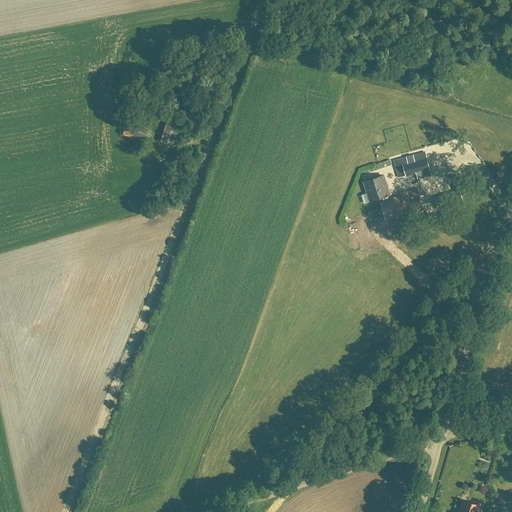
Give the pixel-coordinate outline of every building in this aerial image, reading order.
[(129,120),(124,135),(146,142),(151,127),(129,120)] [(166,124),(160,144),(170,147),(177,128),(166,124)] [(405,168),(409,180),(432,172),(428,160),(405,168)] [(383,178),(365,183),(371,204),(389,198),(383,178)] [(383,207),(388,224),(428,213),(423,195),(415,198),(413,189),(401,192),(403,201),(383,207)] [(458,497),(455,511),(485,511),(488,504),(458,497)]
